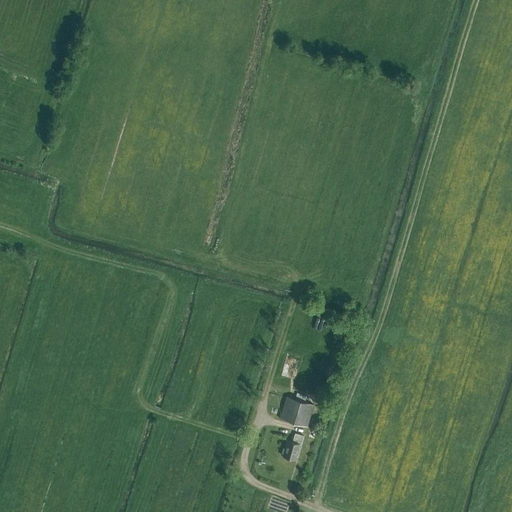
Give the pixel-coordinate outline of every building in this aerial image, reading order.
[(346,340),(352,324),(339,320),(334,335),(346,340)] [(328,389),(316,386),(315,393),(326,396),(328,389)] [(307,426),(314,405),(286,397),(280,418),(307,426)] [(314,441),(318,425),(312,423),(308,439),(314,441)] [(301,444),(303,436),(295,433),(292,442),(287,441),(283,456),(295,459),(300,444),(301,444)] [(304,468),(310,447),(302,445),(297,466),(304,468)]
